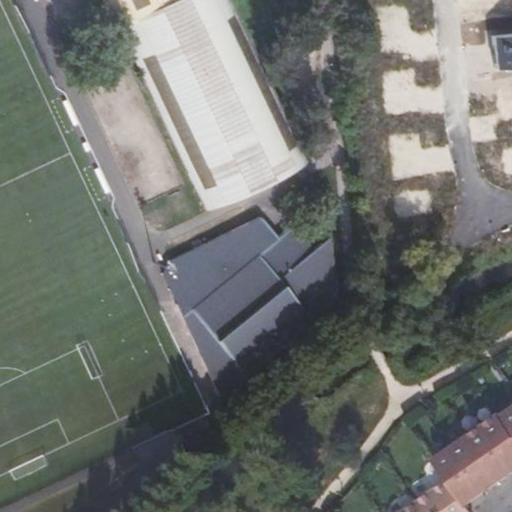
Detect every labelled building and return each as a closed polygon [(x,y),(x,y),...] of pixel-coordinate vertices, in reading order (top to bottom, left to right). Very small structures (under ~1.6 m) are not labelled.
[(220,202),(299,165),(223,13),(252,0),(95,0),(109,30),(118,36),(202,212),(220,202)] [(511,50),(492,53),(496,83),(511,80),(511,50)] [(161,315),(200,397),(211,416),(218,435),(337,346),(329,281),(307,292),(291,268),(273,277),(258,257),(227,271),(206,279),(164,300),(161,315)] [(511,401),(511,402),(426,462),(439,480),(458,507),(511,469),(511,401)] [(439,480),(409,502),(415,511),(455,511),(459,509),(458,507),(439,480)] [(393,511),(415,511),(409,502),(393,511)]
